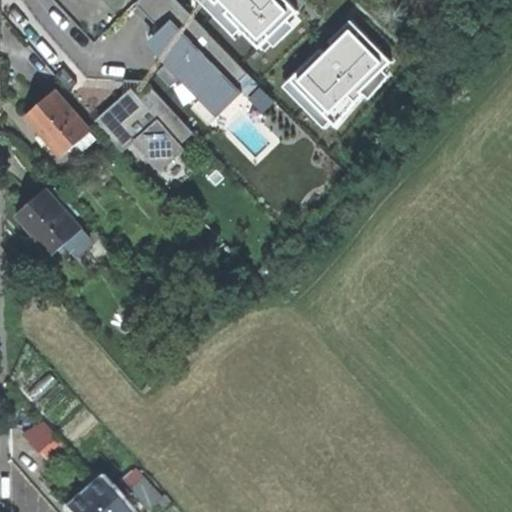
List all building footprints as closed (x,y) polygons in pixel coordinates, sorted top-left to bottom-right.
[(31,45),(51,27),(25,0),(15,0),(2,12),(31,45)] [(175,0),(138,0),(91,46),(109,65),(140,35),(175,0)] [(198,24),(175,0),(140,35),(163,59),(198,24)] [(147,177),(198,141),(151,74),(100,110),(147,177)] [(85,144),(98,133),(56,87),(40,102),(27,113),(63,152),(79,137),(85,144)] [(76,249),(90,237),(47,188),(32,202),(19,213),(53,253),(67,240),(76,249)] [(44,418),(25,435),(52,465),(71,448),(44,418)] [(120,481),(144,510),(162,496),(139,466),(120,481)] [(127,511),(102,483),(86,497),(72,510),(73,511),(127,511)]
